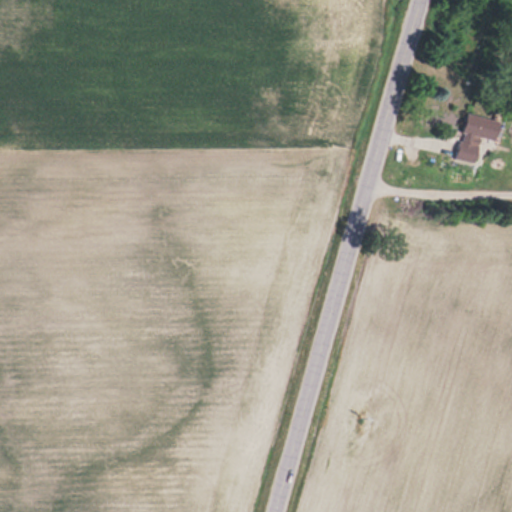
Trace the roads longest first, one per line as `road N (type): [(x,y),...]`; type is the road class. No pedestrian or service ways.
road 1 (tertiary): [(417,0),(325,330)]
road 2 (tertiary): [(325,330),(274,511)]
